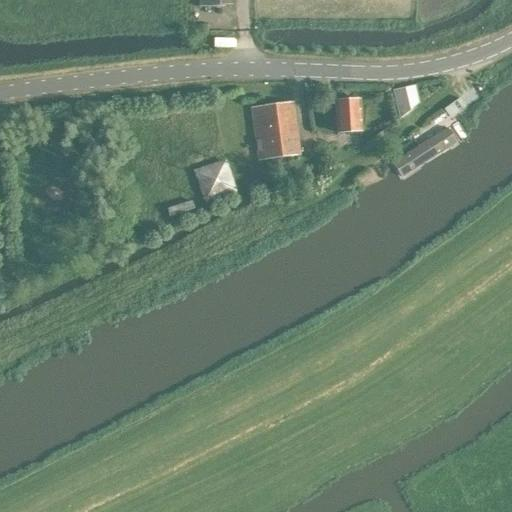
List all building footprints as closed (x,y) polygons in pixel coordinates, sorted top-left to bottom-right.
[(392,90),(399,118),(412,108),(408,86),(392,90)] [(453,114),(465,106),(458,97),(446,105),(453,114)] [(360,99),(334,100),(336,133),(362,132),(360,99)] [(252,107),(259,160),(299,155),(292,102),(252,107)] [(447,125),(393,162),(403,177),(457,140),(447,125)] [(226,157),(194,168),(206,200),(238,189),(226,157)]
